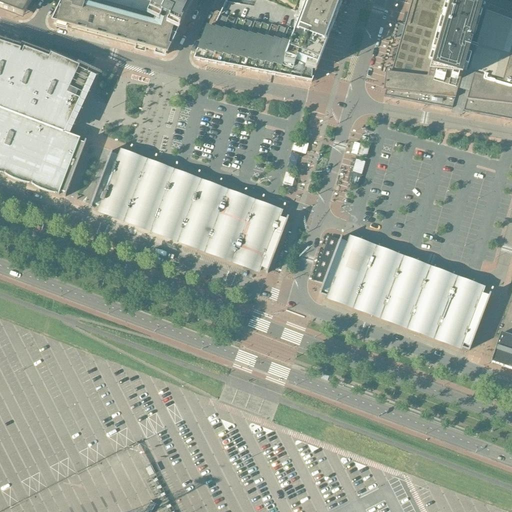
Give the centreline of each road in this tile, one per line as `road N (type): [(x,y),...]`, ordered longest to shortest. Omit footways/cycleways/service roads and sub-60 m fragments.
road 1 (secondary): [(511,421),(0,226)]
road 2 (secondary): [(0,267),(511,458)]
road 3 (residential): [(295,303),(0,193)]
road 4 (residential): [(511,385),(295,303)]
road 5 (residential): [(295,303),(351,104)]
road 6 (residential): [(176,70),(351,104)]
road 7 (residential): [(351,104),(511,134)]
road 8 (residential): [(30,33),(176,70)]
